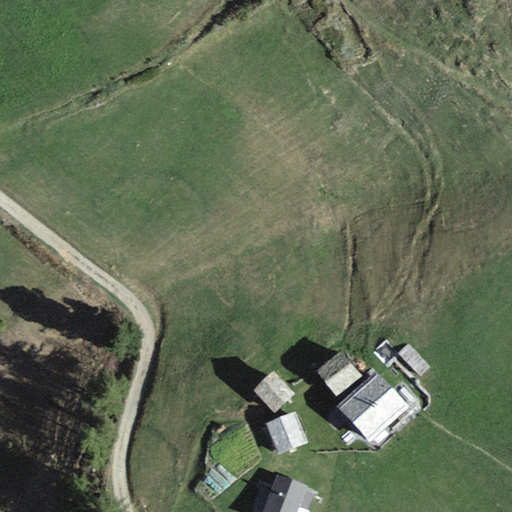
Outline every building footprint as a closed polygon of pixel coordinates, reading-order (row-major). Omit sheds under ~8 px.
[(343,350),(318,369),(335,392),(360,374),(343,350)] [(275,370),(254,389),(273,410),(294,391),(275,370)] [(381,374),(339,410),(366,441),(408,406),(381,374)] [(296,414),(268,425),(278,452),(307,442),(296,414)] [(280,477),(264,511),(295,511),(306,488),(280,477)]
